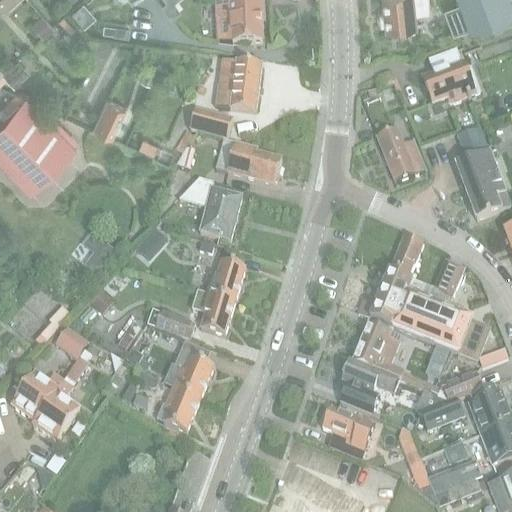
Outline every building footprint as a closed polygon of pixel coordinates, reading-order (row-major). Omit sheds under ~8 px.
[(251,0),(215,0),(218,44),(233,45),(262,44),(260,20),(263,20),(263,4),(252,5),(251,0)] [(383,0),(385,13),(380,14),(381,26),(386,25),(386,29),(394,29),(394,30),(399,29),(399,28),(402,28),(403,33),(414,31),(414,26),(416,26),(414,7),(428,6),(427,0),(383,0)] [(459,0),(471,31),(511,15),(511,5),(510,0),(459,0)] [(62,17),(57,21),(69,34),(73,29),(62,17)] [(470,100),(480,96),(470,72),(465,74),(462,66),(460,66),(456,54),(429,64),(434,76),(422,81),(433,109),(448,103),(450,107),(467,101),(467,103),(471,102),(470,100)] [(216,109),(230,111),(253,115),(261,68),(238,64),(234,90),(220,88),(216,109)] [(148,85),(154,72),(145,68),(139,81),(148,85)] [(0,150),(7,158),(0,164),(29,193),(64,159),(75,148),(45,119),(42,122),(21,100),(17,103),(9,95),(0,103),(0,108),(6,114),(0,120),(0,150)] [(110,137),(124,108),(106,100),(92,129),(110,137)] [(230,123),(193,111),(186,131),(223,143),(230,123)] [(455,166),(476,222),(509,210),(489,153),(488,153),(479,129),(457,137),(466,162),(455,166)] [(395,186),(424,174),(412,144),(403,147),(396,132),(376,140),(395,186)] [(156,145),(141,138),(137,148),(151,154),(156,145)] [(244,180),(244,181),(274,189),(282,162),(257,155),(258,151),(235,145),(226,175),(244,180)] [(231,243),(242,199),(212,192),(213,186),(199,182),(179,204),(206,211),(200,236),(231,243)] [(168,246),(154,234),(137,256),(150,267),(168,246)] [(404,239),(390,274),(408,281),(423,247),(404,239)] [(207,297),(235,305),(245,272),(221,264),(216,279),(212,278),(207,297)] [(412,282),(411,283),(408,281),(390,274),(380,298),(367,292),(357,317),(458,357),(460,354),(475,360),(485,334),(470,328),(472,323),(442,311),(458,273),(443,267),(433,291),(412,282)] [(102,295),(91,308),(103,319),(114,306),(102,295)] [(235,305),(207,297),(201,316),(205,317),(200,332),(224,340),(235,305)] [(69,319),(61,311),(47,326),(50,328),(34,346),(40,352),(69,319)] [(189,343),(195,329),(161,316),(156,331),(189,343)] [(369,326),(353,364),(398,382),(399,383),(403,373),(389,368),(402,339),(369,326)] [(88,349),(79,343),(69,358),(77,364),(65,380),(75,387),(88,368),(79,361),(88,349)] [(173,391),(200,402),(214,370),(191,360),(185,375),(181,373),(173,391)] [(345,377),(342,385),(348,388),(373,398),(373,397),(378,386),(394,393),(398,382),(353,364),(351,363),(349,368),(346,368),(343,375),(345,377)] [(55,395),(56,396),(64,384),(63,384),(53,377),(48,385),(34,376),(11,409),(12,409),(34,425),(32,428),(33,428),(55,395)] [(440,393),(436,402),(446,406),(456,402),(457,403),(482,392),(476,377),(440,393)] [(348,388),(340,406),(370,418),(378,399),(373,397),(373,398),(348,388)] [(473,406),(469,408),(480,437),(511,424),(511,422),(501,395),(498,396),(494,388),(482,393),(470,398),(473,406)] [(187,435),(200,402),(173,391),(165,410),(169,411),(163,425),(187,435)] [(55,395),(33,428),(56,444),(79,412),(56,396),(55,395)] [(446,406),(420,416),(427,432),(463,418),(457,403),(456,402),(446,406)] [(323,431),(334,435),(328,450),(361,464),(373,429),(361,424),(361,423),(360,422),(331,410),(323,431)] [(480,439),(481,439),(492,468),(511,460),(511,424),(480,437),(480,439)] [(441,496),(476,482),(482,480),(476,466),(437,482),(429,485),(435,499),(441,496)] [(508,511),(511,511),(511,477),(497,483),(508,511)] [(446,507),(458,503),(481,494),(476,482),(441,496),(446,507)]
